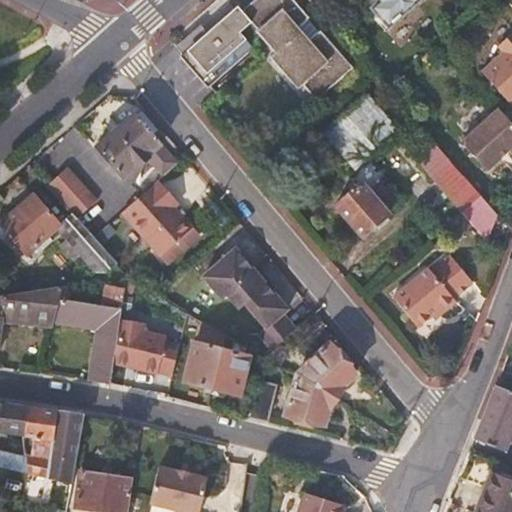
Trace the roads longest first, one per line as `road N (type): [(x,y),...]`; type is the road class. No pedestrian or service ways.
road 1 (residential): [(116,46),(450,444)]
road 2 (residential): [(0,386),(93,400),(435,486)]
road 3 (residential): [(511,278),(450,444)]
road 4 (tertiary): [(116,46),(0,148)]
